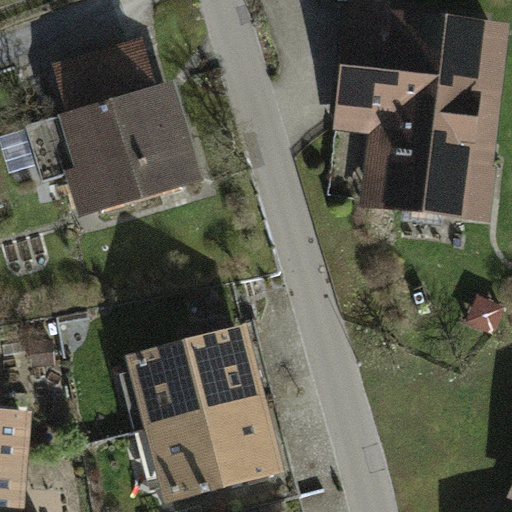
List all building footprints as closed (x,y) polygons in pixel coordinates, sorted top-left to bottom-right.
[(358,18),(347,119),(385,123),(376,199),(475,210),(495,34),(358,18)] [(142,51),(60,76),(72,115),(30,127),(46,180),(87,168),(99,209),(201,178),(186,130),(168,136),(142,51)] [(239,334),(137,360),(154,428),(257,401),(249,372),(239,334)] [(257,401),(154,428),(172,496),(202,489),(203,493),(209,492),(208,486),(274,469),(265,434),(257,401)] [(23,415),(0,413),(0,467),(19,469),(21,444),(23,415)] [(19,469),(0,467),(0,511),(15,511),(17,491),(19,469)]
